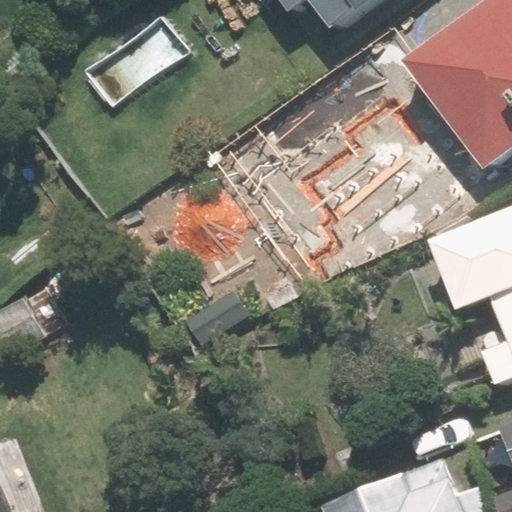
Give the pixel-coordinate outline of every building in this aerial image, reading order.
[(300,0),(311,13),(325,2),(350,33),(373,15),(378,22),(404,0),(300,0)] [(511,0),(456,0),(448,7),(465,31),(392,83),(474,198),(511,170),(511,0)] [(42,19),(0,45),(0,104),(69,60),(42,19)] [(437,233),(418,191),(342,225),(361,267),(437,233)] [(511,218),(449,242),(476,313),(510,301),(511,306),(511,352),(499,358),(511,391),(511,218)] [(78,331),(55,289),(0,320),(0,358),(4,368),(78,331)] [(511,511),(511,432),(511,433),(511,435),(511,500),(502,505),(505,511),(511,511)] [(470,499),(453,458),(339,508),(340,511),(505,511),(502,505),(496,490),(495,488),(470,499)] [(0,511),(49,511),(32,459),(0,469),(0,511)]
